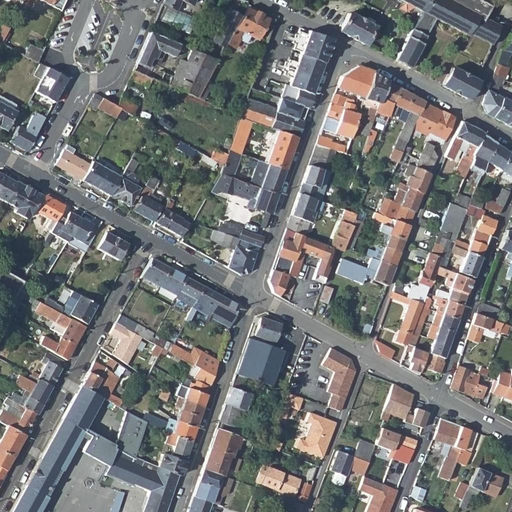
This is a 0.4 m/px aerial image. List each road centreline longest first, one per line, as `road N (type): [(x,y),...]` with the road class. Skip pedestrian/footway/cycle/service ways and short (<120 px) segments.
road 1 (residential): [(0,509),(150,236)]
road 2 (residential): [(361,354),(461,103)]
road 3 (residential): [(343,39),(252,292)]
road 4 (residential): [(252,292),(178,511)]
road 5 (residential): [(438,395),(511,199)]
road 6 (residential): [(305,511),(365,356)]
road 7 (residential): [(150,236),(32,170)]
road 8 (residential): [(461,103),(343,39)]
road 9 (residential): [(361,354),(252,292)]
road 10 (residential): [(395,511),(442,396)]
